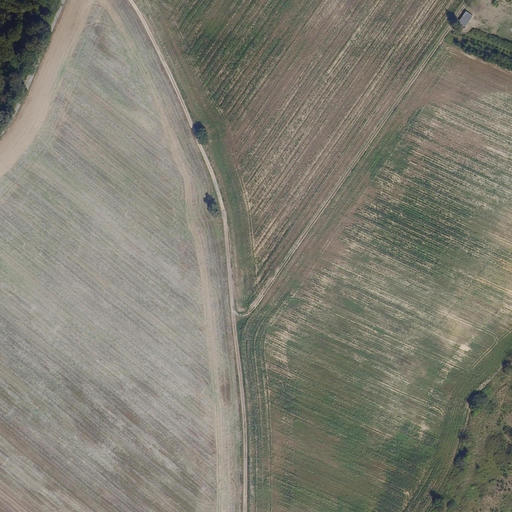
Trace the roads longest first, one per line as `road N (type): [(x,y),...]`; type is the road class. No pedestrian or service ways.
road 1 (track): [(245,511),(244,415),(222,206),(184,106),(130,0)]
road 2 (track): [(233,311),(245,314),(256,303),(469,0)]
road 3 (residential): [(0,133),(61,0)]
